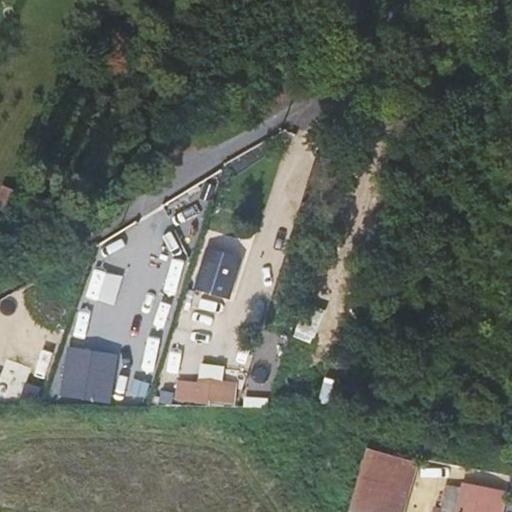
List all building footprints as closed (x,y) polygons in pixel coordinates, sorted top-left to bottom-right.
[(210,247),(197,288),(229,298),(242,258),(210,247)] [(180,283),(187,255),(159,248),(152,276),(180,283)] [(326,311),(306,303),(296,331),(294,338),(311,344),(313,338),(315,338),(326,311)] [(62,396),(109,402),(112,370),(66,365),(62,396)] [(197,405),(237,407),(237,383),(198,379),(197,405)] [(401,511),(414,462),(366,449),(345,511),(401,511)] [(489,511),(494,492),(462,486),(461,492),(444,489),(439,511),(489,511)] [(500,511),(504,494),(494,492),(489,511),(500,511)]
